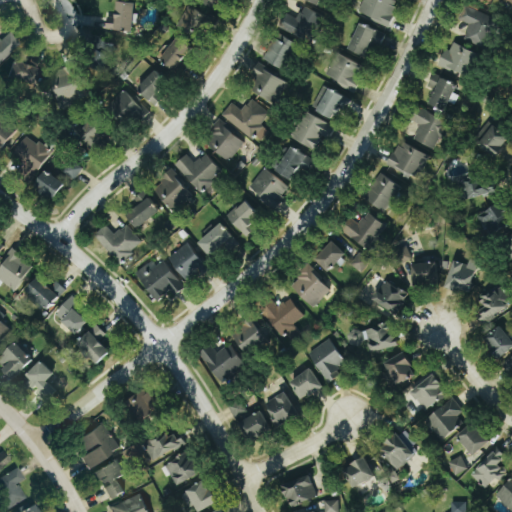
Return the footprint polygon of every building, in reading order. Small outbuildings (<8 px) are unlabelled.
[(219,0),(204,0),(204,6),(218,8),(219,0)] [(399,2),(393,0),(364,0),(358,14),(388,27),(399,2)] [(134,3),(116,2),(115,17),(107,17),(106,30),(132,32),(134,3)] [(279,27),(310,42),(322,15),(303,6),(297,19),(285,13),(279,27)] [(178,26),(203,37),(212,17),(187,7),(178,26)] [(470,24),(465,39),(488,47),(497,18),(467,8),(462,21),(470,24)] [(350,53),(366,56),(369,42),(382,45),(385,32),(357,25),(350,53)] [(0,63),(21,44),(9,32),(0,41),(0,40),(0,63)] [(275,38),(263,60),(283,70),(297,44),(284,37),(281,41),(275,38)] [(192,50),(179,38),(160,58),(173,70),(192,50)] [(87,65),(102,72),(114,46),(99,39),(87,65)] [(469,78),(479,54),(454,43),(451,51),(446,49),(439,65),(469,78)] [(326,79),(354,91),(365,66),(336,54),(326,79)] [(277,105),(288,81),(257,66),(254,73),(259,76),(251,93),(277,105)] [(152,103),(170,84),(155,70),(137,89),(152,103)] [(448,115),(458,95),(454,93),(457,86),(434,75),(429,86),(436,89),(428,106),(448,115)] [(312,109),(335,120),(346,97),(323,86),(312,109)] [(145,112),(125,90),(110,104),(131,126),(145,112)] [(255,135),(262,141),(269,131),(261,125),(271,113),(252,99),(243,111),(233,103),(222,116),(252,138),(255,135)] [(420,125),(414,141),(437,150),(448,121),(418,109),(413,122),(420,125)] [(330,123),(304,113),(293,140),(318,151),(330,123)] [(107,140),(96,117),(75,127),(85,150),(107,140)] [(0,147),(2,149),(16,130),(0,118),(0,147)] [(227,162),(245,145),(222,122),(204,139),(227,162)] [(480,135),(484,138),(477,147),(495,160),(510,137),(488,122),(480,135)] [(35,175),(52,152),(28,135),(11,158),(35,175)] [(429,155),(399,141),(389,164),(419,178),(429,155)] [(315,161),(292,146),(276,171),(291,181),(300,167),(308,172),(315,161)] [(213,177),(220,171),(207,154),(194,163),(188,155),(176,163),(199,194),(216,182),(213,177)] [(83,169),(72,161),(63,172),(74,181),(83,169)] [(274,209),(291,189),(266,168),(249,188),(274,209)] [(34,187),(54,201),(65,184),(45,171),(34,187)] [(152,187),(171,212),(192,196),(173,172),(152,187)] [(384,213),(402,188),(383,175),(365,199),(384,213)] [(496,194),(492,179),(463,185),(466,201),(496,194)] [(126,216),(137,230),(159,211),(148,198),(126,216)] [(227,219),(246,236),(263,218),(244,201),(227,219)] [(491,237),(511,226),(500,205),(479,215),(491,237)] [(386,227),(368,213),(359,225),(351,218),(342,231),(368,250),(386,227)] [(120,264),(143,243),(126,224),(115,235),(106,225),(94,236),(120,264)] [(198,244),(210,258),(223,246),(230,254),(240,245),(221,224),(198,244)] [(329,273),(346,254),(332,242),(315,260),(329,273)] [(186,282),(206,268),(188,243),(168,257),(186,282)] [(408,247),(395,250),(398,264),(411,262),(408,247)] [(0,269),(0,280),(16,291),(34,264),(13,250),(0,269)] [(372,260),(359,252),(351,266),(363,274),(372,260)] [(454,261),(445,287),(468,295),(479,262),(470,259),(468,266),(454,261)] [(164,261),(157,267),(153,261),(135,274),(158,304),(183,286),(164,261)] [(439,283),(438,263),(412,264),(413,284),(439,283)] [(290,284),(313,308),(332,291),(309,267),(290,284)] [(47,310),(66,290),(55,281),(49,287),(38,278),(26,291),(47,310)] [(375,306),(401,314),(408,291),(382,283),(375,306)] [(484,324),(511,303),(511,299),(503,287),(491,295),(488,290),(478,297),(486,308),(476,314),(484,324)] [(78,302),(72,296),(54,316),(75,336),(88,322),(73,308),(78,302)] [(278,308),(273,302),(261,312),(284,338),(297,328),(294,325),(304,316),(290,298),(278,308)] [(0,342),(9,326),(0,321),(0,342)] [(244,353),(265,339),(254,322),(233,336),(244,353)] [(107,334),(96,324),(76,345),(98,365),(110,352),(100,342),(107,334)] [(397,350),(393,324),(348,332),(351,348),(370,344),(371,354),(397,350)] [(511,348),(511,340),(500,327),(485,340),(501,358),(511,348)] [(309,354),(329,384),(342,376),(337,369),(346,363),(330,339),(309,354)] [(0,362),(5,367),(2,371),(12,381),(33,360),(15,343),(0,358),(0,362)] [(212,346),(201,352),(217,383),(245,368),(233,345),(216,354),(212,346)] [(385,363),(396,386),(416,377),(406,353),(385,363)] [(57,391),(47,382),(54,374),(40,361),(24,379),(37,391),(36,392),(47,402),(57,391)] [(323,387),(311,369),(289,383),(302,402),(323,387)] [(448,395),(434,375),(408,394),(417,407),(422,403),(428,410),(448,395)] [(142,424),(161,405),(143,388),(125,407),(142,424)] [(297,417),(288,394),(266,402),(275,426),(297,417)] [(465,411),(453,398),(427,422),(445,441),(464,423),(458,417),(465,411)] [(229,407),(235,419),(248,414),(242,401),(229,407)] [(271,432),(262,412),(243,421),(251,441),(271,432)] [(77,441),(86,454),(81,458),(89,470),(120,448),(102,423),(77,441)] [(490,443),(474,424),(458,437),(474,456),(490,443)] [(399,471),(416,454),(411,449),(418,443),(403,428),(380,452),(399,471)] [(184,448),(178,431),(145,444),(152,461),(184,448)] [(509,474),(500,464),(506,458),(498,449),(471,475),(485,490),(497,478),(500,482),(509,474)] [(1,450),(0,450),(0,470),(11,462),(1,450)] [(177,487),(201,474),(189,452),(166,465),(177,487)] [(469,470),(461,456),(449,463),(456,476),(469,470)] [(343,469),(353,490),(376,479),(366,458),(343,469)] [(101,485),(103,484),(112,500),(124,493),(117,480),(125,476),(117,460),(94,472),(101,485)] [(0,478),(0,495),(7,508),(25,497),(17,484),(25,480),(17,468),(0,478)] [(289,507),(317,500),(311,478),(283,484),(289,507)] [(511,511),(511,480),(496,495),(511,511)] [(195,505),(197,511),(199,511),(217,505),(207,482),(182,492),(188,508),(195,505)] [(148,511),(142,495),(112,507),(113,511),(148,511)] [(340,511),(339,500),(325,502),(326,511),(340,511)] [(452,511),(466,511),(467,503),(453,503),(452,511)]
